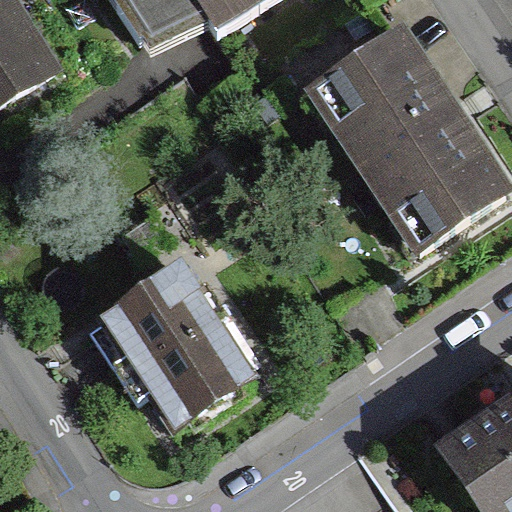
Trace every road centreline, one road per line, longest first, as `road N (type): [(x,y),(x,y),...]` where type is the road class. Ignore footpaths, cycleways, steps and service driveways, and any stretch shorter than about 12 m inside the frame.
road 1 (residential): [(511,321),(220,511)]
road 2 (residential): [(98,511),(0,353)]
